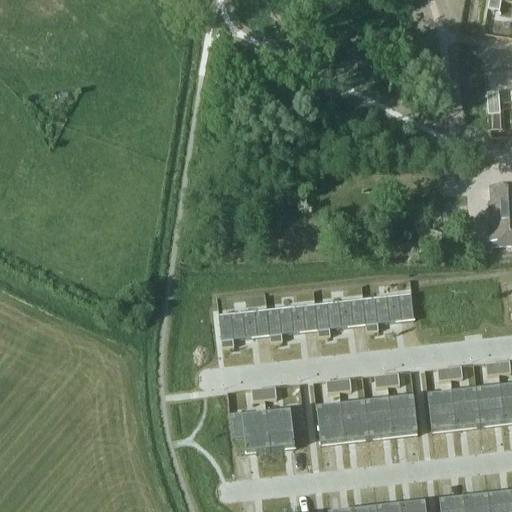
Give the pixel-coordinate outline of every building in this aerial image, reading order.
[(499,13),(501,3),(489,1),(487,11),(499,13)] [(499,106),(498,95),(486,96),(487,107),(499,106)] [(500,117),(499,106),(487,107),(488,117),(500,117)] [(511,188),(490,189),(491,204),(489,205),(490,246),(479,246),(479,256),(492,255),(492,249),(511,248),(511,188)] [(411,298),(363,304),(365,328),(377,327),(401,324),(413,323),(411,298)] [(365,328),(363,304),(315,309),(316,321),(317,334),(329,332),(353,330),(365,328)] [(316,321),(315,309),(266,314),(269,339),(281,338),(305,335),(317,334),(316,321)] [(269,339),(266,314),(218,320),(221,344),(233,343),(257,340),(269,339)] [(365,328),(366,336),(374,335),(378,334),(377,327),(365,328)] [(329,332),(317,334),(318,341),(325,340),(330,340),(329,332)] [(281,338),(269,339),(270,346),(278,346),(282,345),(281,338)] [(233,343),(221,344),(222,352),(230,351),(234,350),(233,343)] [(509,364),(497,366),(498,378),(510,377),(509,364)] [(497,366),(485,367),(486,379),(498,378),(497,366)] [(461,370),(449,371),(450,383),(462,382),(461,370)] [(449,371),(437,372),(438,385),(450,383),(449,371)] [(398,377),(386,378),(387,390),(399,389),(398,377)] [(386,378),(374,379),(375,392),(387,390),(386,378)] [(350,382),(338,383),(339,396),(351,394),(350,382)] [(338,383),(326,385),(327,397),(339,396),(338,383)] [(511,389),(500,391),(504,428),(508,427),(511,426),(511,389)] [(275,390),(263,392),(264,404),(276,403),(275,390)] [(504,428),(500,391),(476,394),(480,431),(482,430),(494,429),(500,428),(504,428)] [(263,392),(251,393),(252,405),(264,404),(263,392)] [(480,431),(476,394),(451,397),(456,434),(460,433),(466,432),(478,431),(480,431)] [(456,434),(451,397),(427,400),(431,436),(433,436),(446,435),(452,434),(456,434)] [(413,401),(389,404),(393,441),(397,440),(403,440),(415,438),(417,438),(413,401)] [(393,441),(389,404),(365,407),(369,443),(370,443),(383,442),(389,441),(393,441)] [(369,443),(365,407),(340,410),(344,446),(348,446),(354,445),(367,444),(369,443)] [(290,415),(266,418),(270,454),(284,453),(290,452),(294,452),(293,435),(305,434),(302,410),(289,411),(290,415)] [(344,446),(340,410),(316,412),(320,449),(322,449),(334,447),(340,446),(344,446)] [(270,454),(266,418),(242,421),(242,416),(229,418),(232,442),(244,441),(246,457),(250,457),(256,456),(270,454)] [(511,511),(511,499),(511,497),(508,497),(502,498),(489,499),(487,500),(488,511),(511,511)] [(488,511),(487,500),(486,500),(473,501),(467,502),(463,502),(464,511),(488,511)] [(464,511),(463,502),(459,503),(453,503),(441,505),(439,505),(439,511),(464,511)]
